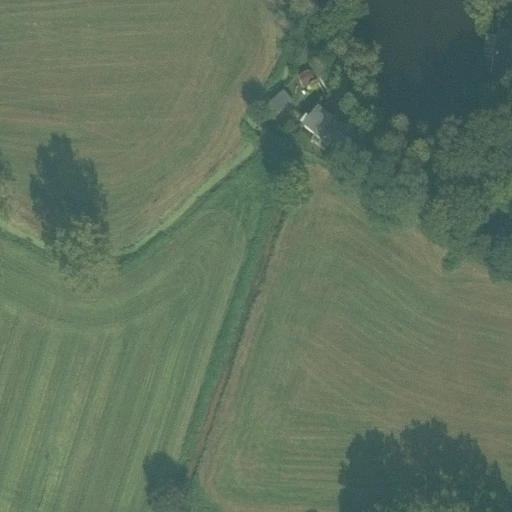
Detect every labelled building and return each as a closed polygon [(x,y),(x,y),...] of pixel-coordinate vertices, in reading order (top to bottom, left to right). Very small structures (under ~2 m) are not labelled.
[(511,42),(509,42),(509,43),(491,40),(488,58),(502,60),(500,76),(500,77),(511,78),(511,42)] [(511,78),(500,77),(500,76),(493,75),(492,86),(497,87),(496,90),(511,92),(511,78)] [(276,114),(292,101),(284,91),(268,104),(276,114)] [(339,128),(319,111),(304,129),(328,148),(337,137),(338,139),(345,130),(340,127),(339,128)] [(492,187),(464,180),(463,185),(458,183),(451,206),(458,208),(455,215),(474,220),(481,194),(490,196),(492,187)]
